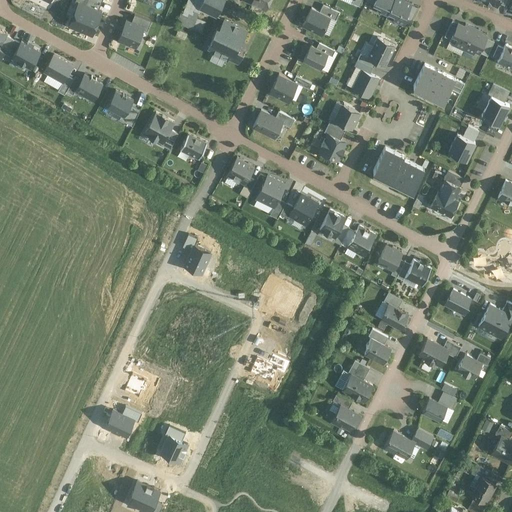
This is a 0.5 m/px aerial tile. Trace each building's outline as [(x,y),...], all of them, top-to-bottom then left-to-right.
[(81,2),(72,24),(95,33),(104,12),(99,10),(103,0),(85,0),(84,3),(81,2)] [(188,0),(183,14),(181,13),(177,22),(192,28),(200,8),(203,0),(188,0)] [(224,0),(203,0),(200,8),(216,16),(224,0)] [(265,5),(254,0),(250,9),(260,15),(265,5)] [(375,0),(374,4),(382,8),(380,11),(388,14),(394,0),(375,0)] [(394,0),(388,14),(389,15),(389,13),(395,15),(394,18),(394,19),(404,24),(404,23),(404,24),(408,15),(406,15),(412,3),(405,0),(394,0)] [(318,10),(311,6),(303,24),(323,33),(331,15),(336,18),(340,11),(321,2),(318,10)] [(224,18),(219,28),(217,26),(212,37),(208,46),(212,49),(211,51),(227,59),(228,56),(238,61),(243,51),(236,48),(240,40),(242,40),(247,30),(224,18)] [(144,26),(127,19),(118,39),(136,46),(144,26)] [(464,25),(458,22),(450,40),(455,42),(454,44),(464,49),(474,27),(465,23),(464,25)] [(474,27),(464,49),(473,53),(474,51),(479,53),(487,36),(481,33),(482,31),(477,28),(474,27)] [(187,33),(178,29),(175,36),(184,40),(187,33)] [(366,56),(383,65),(394,45),(377,36),(366,56)] [(40,50),(21,40),(12,57),(18,60),(16,64),(23,68),(26,64),(31,67),(40,50)] [(308,44),(302,58),(321,67),(328,53),(332,55),(335,49),(318,40),(315,47),(308,44)] [(511,46),(505,44),(497,61),(509,66),(511,67),(511,46)] [(114,50),(109,59),(138,74),(143,65),(114,50)] [(73,64),(54,53),(44,71),(63,81),(73,64)] [(463,81),(424,62),(413,85),(442,98),(448,85),(458,90),(463,81)] [(362,69),(352,89),(367,96),(370,97),(379,78),(362,69)] [(91,76),(84,72),(75,89),(93,99),(103,82),(96,79),(97,77),(96,77),(95,78),(92,76),(92,75),(91,76)] [(290,79),(275,72),(267,91),(287,100),(296,82),(308,88),(311,82),(293,73),(290,79)] [(491,94),(481,115),(500,124),(510,104),(505,101),(509,91),(493,83),(488,93),(491,94)] [(116,89),(107,105),(124,115),(133,99),(116,89)] [(327,116),(325,121),(342,129),(345,124),(354,128),(361,112),(339,102),(331,117),(327,116)] [(279,121),(288,125),(292,117),(275,109),(272,115),(257,108),(249,124),(272,136),(279,121)] [(162,142),(174,121),(153,110),(141,131),(162,142)] [(339,137),(342,129),(325,121),(321,130),(324,131),(315,151),(335,160),(344,140),(339,137)] [(464,158),(476,129),(463,124),(459,134),(454,131),(446,151),(464,158)] [(199,155),(207,140),(190,131),(182,146),(199,155)] [(425,168),(385,148),(373,172),(413,193),(425,168)] [(249,164),(231,155),(222,173),(240,182),(249,164)] [(461,176),(443,168),(426,204),(450,216),(459,198),(455,197),(458,191),(455,190),(461,176)] [(272,213),(278,200),(272,197),(280,182),(262,173),(250,197),(266,205),(262,212),(270,216),(272,213)] [(511,184),(506,181),(498,199),(511,205),(511,184)] [(240,191),(247,195),(250,189),(243,185),(240,191)] [(302,224),(315,200),(293,189),(285,203),(278,200),(272,213),(280,217),(282,213),(302,224)] [(335,236),(342,223),(345,216),(330,208),(320,228),(335,236)] [(342,223),(335,236),(333,239),(340,243),(349,226),(342,223)] [(356,230),(347,245),(363,254),(375,233),(359,224),(356,230)] [(347,245),(356,230),(349,226),(340,243),(347,246),(347,245)] [(191,246),(184,262),(202,269),(211,247),(195,240),(198,234),(188,230),(183,243),(191,246)] [(387,243),(379,261),(394,268),(403,250),(387,243)] [(431,266),(413,257),(411,263),(404,275),(405,275),(422,284),(431,266)] [(404,275),(411,263),(405,260),(397,276),(403,279),(405,275),(404,275)] [(444,302),(464,313),(469,305),(467,304),(471,297),(453,288),(450,295),(449,294),(444,302)] [(388,302),(398,307),(403,298),(388,290),(383,300),(388,302)] [(476,291),(473,298),(477,300),(481,293),(476,291)] [(490,302),(478,325),(502,337),(511,317),(511,303),(507,301),(503,309),(490,302)] [(400,328),(408,313),(405,311),(398,307),(388,302),(384,310),(385,310),(382,317),(400,328)] [(371,335),(384,343),(388,336),(372,327),(368,334),(371,336),(371,335)] [(443,346),(447,339),(430,331),(419,355),(424,357),(422,359),(434,365),(436,362),(443,366),(448,354),(451,349),(443,346)] [(364,352),(383,362),(391,347),(384,343),(371,335),(371,336),(366,344),(368,346),(364,352)] [(463,347),(447,339),(443,346),(451,349),(448,354),(457,358),(463,347)] [(456,369),(475,378),(484,360),(465,350),(456,369)] [(351,372),(363,379),(370,367),(355,359),(348,371),(351,373),(351,372)] [(342,388),(364,400),(373,384),(363,379),(351,372),(351,373),(342,388)] [(441,388),(451,392),(454,386),(444,381),(441,388)] [(333,399),(341,404),(341,403),(349,407),(352,400),(337,392),(333,399)] [(448,406),(429,397),(422,412),(440,421),(448,406)] [(341,403),(341,404),(332,419),(332,421),(340,425),(341,424),(350,429),(358,413),(349,407),(341,403)] [(487,418),(483,427),(489,430),(493,421),(487,418)] [(168,434),(160,451),(178,459),(186,442),(180,439),(183,431),(168,424),(164,432),(168,434)] [(511,431),(499,424),(494,433),(500,436),(507,439),(511,431)] [(433,435),(417,427),(411,440),(415,442),(427,448),(433,435)] [(411,440),(393,431),(384,448),(407,459),(415,442),(411,440)] [(507,439),(500,436),(492,450),(499,454),(498,455),(509,461),(511,455),(511,443),(510,441),(507,439)] [(497,474),(486,468),(482,476),(493,482),(497,474)] [(480,475),(470,494),(485,502),(495,483),(493,482),(482,476),(480,475)] [(137,478),(128,499),(150,509),(148,511),(158,511),(163,502),(154,497),(159,488),(152,485),(153,483),(147,480),(146,482),(137,478)] [(449,489),(445,496),(455,502),(459,495),(449,489)] [(466,498),(462,505),(472,511),(477,504),(466,498)]
